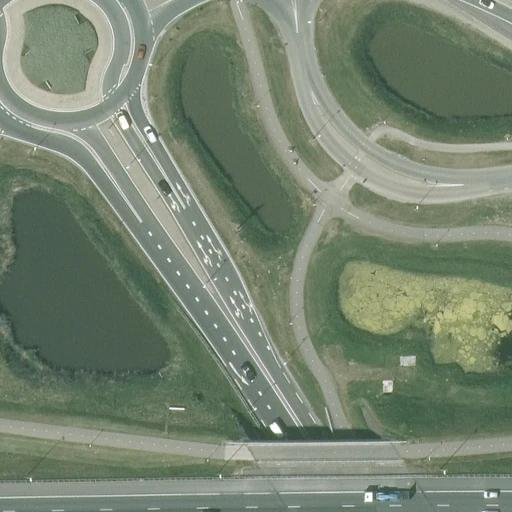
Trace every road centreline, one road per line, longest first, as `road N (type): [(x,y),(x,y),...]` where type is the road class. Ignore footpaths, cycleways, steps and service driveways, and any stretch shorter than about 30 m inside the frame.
road 1 (motorway): [(511,506),(15,511)]
road 2 (unclassified): [(281,0),(301,96),(351,166),(399,190),(428,194),(504,181)]
road 3 (unclassified): [(504,181),(425,176),(390,165),(343,128),(311,72),(303,0)]
road 4 (tertiary): [(230,320),(353,511)]
road 5 (tertiary): [(230,320),(227,282),(152,157)]
road 6 (tertiary): [(114,185),(197,301),(230,320)]
road 7 (tertiary): [(0,119),(75,150),(114,185)]
